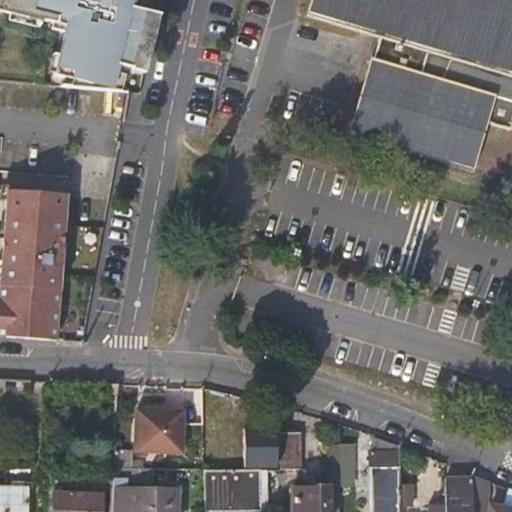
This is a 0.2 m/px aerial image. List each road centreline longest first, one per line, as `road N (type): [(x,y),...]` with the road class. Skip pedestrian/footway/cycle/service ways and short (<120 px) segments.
road 1 (residential): [(128,359),(325,389),(511,461)]
road 2 (residential): [(193,0),(128,359)]
road 3 (residential): [(0,363),(128,359)]
